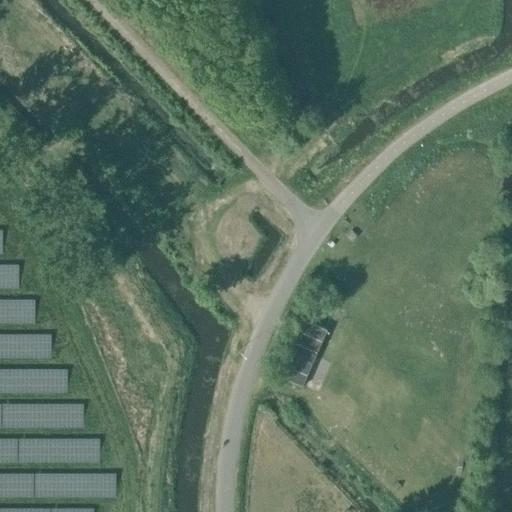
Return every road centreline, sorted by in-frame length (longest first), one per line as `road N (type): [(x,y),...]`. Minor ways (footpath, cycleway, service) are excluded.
road 1 (unclassified): [(317,231),(90,0)]
road 2 (unclassified): [(224,511),(226,458),(247,367),(317,231)]
